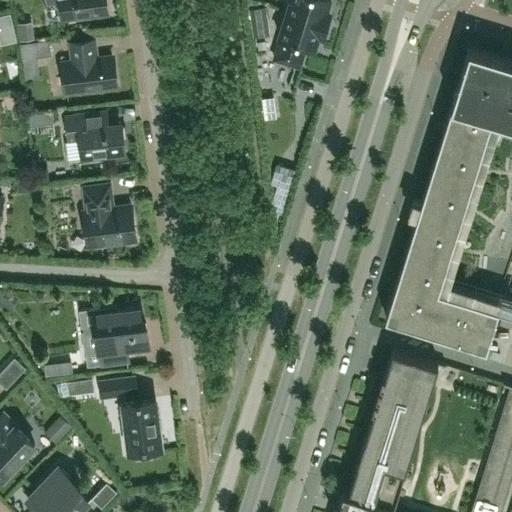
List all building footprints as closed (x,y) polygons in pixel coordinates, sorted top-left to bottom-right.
[(48,0),(48,1),(56,0),(60,0),(62,17),(66,17),(69,20),(75,19),(78,15),(107,12),(105,0),(48,0)] [(329,0),(284,0),(282,8),(326,21),(330,8),(327,7),(329,0)] [(263,5),(248,7),(252,36),(266,34),(263,5)] [(315,45),(319,33),(322,34),(326,21),(282,8),(286,10),(278,34),(280,34),(274,57),(300,65),(307,43),(315,45)] [(271,11),(269,33),(278,34),(280,12),(271,11)] [(116,84),(112,54),(93,56),(92,51),(96,50),(94,38),(70,41),(73,59),(63,60),(67,90),(116,84)] [(511,58),(469,45),(409,239),(385,315),(478,344),(491,303),(439,287),(492,115),(511,121),(511,58)] [(258,67),(259,91),(281,90),(280,67),(258,67)] [(126,136),(125,124),(121,125),(120,121),(109,123),(107,109),(65,114),(68,138),(77,136),(81,136),(84,158),(101,156),(100,151),(124,148),(122,136),(126,136)] [(53,111),(39,113),(40,124),(54,123),(53,111)] [(32,174),(16,175),(17,190),(32,190),(32,174)] [(135,237),(131,203),(113,205),(110,181),(83,184),(86,208),(84,209),(86,225),(83,228),(84,237),(88,239),(89,243),(92,243),(96,245),(104,244),(107,241),(135,237)] [(277,184),(274,194),(285,198),(289,187),(277,184)] [(94,306),(79,308),(86,364),(103,362),(127,359),(126,345),(133,345),(149,343),(146,321),(141,322),(139,305),(117,307),(116,303),(94,306)] [(501,511),(511,478),(511,382),(511,383),(470,511),(391,511),(438,360),(423,355),(419,354),(392,346),(348,487),(342,485),(340,491),(341,491),(334,511),(501,511)] [(15,356),(0,371),(0,379),(6,385),(25,366),(15,356)] [(57,360),(43,362),(45,375),(59,373),(57,360)] [(161,444),(155,396),(136,399),(134,390),(136,390),(134,374),(100,378),(102,394),(124,391),(125,400),(123,400),(129,448),(161,444)] [(0,470),(4,475),(34,443),(15,425),(16,423),(4,411),(0,415),(0,470)] [(59,413),(51,422),(63,434),(71,425),(59,413)] [(76,511),(88,500),(78,490),(82,486),(58,464),(27,497),(43,511),(76,511)] [(102,506),(117,490),(107,480),(91,496),(102,506)] [(133,492),(122,494),(125,510),(135,509),(133,492)]
